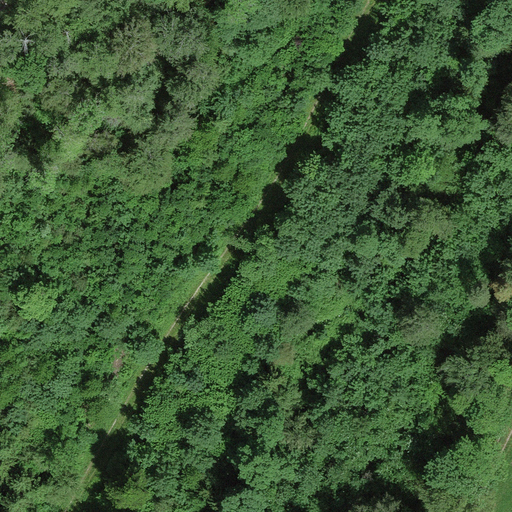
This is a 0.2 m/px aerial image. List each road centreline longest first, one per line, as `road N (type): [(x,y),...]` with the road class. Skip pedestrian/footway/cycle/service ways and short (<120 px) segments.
road 1 (track): [(65,511),(272,181),(369,0)]
road 2 (track): [(465,511),(511,401)]
